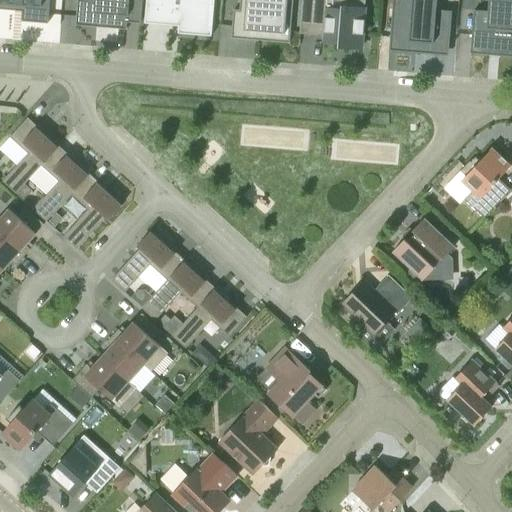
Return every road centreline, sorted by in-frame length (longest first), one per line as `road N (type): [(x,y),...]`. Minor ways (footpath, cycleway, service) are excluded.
road 1 (residential): [(85,67),(479,101)]
road 2 (residential): [(479,101),(288,304)]
road 3 (unclassified): [(76,286),(58,279),(39,284),(27,300),(31,328),(48,339),(68,338),(83,324),(86,304)]
road 4 (residential): [(288,304),(166,192)]
road 5 (residential): [(166,192),(88,121),(85,67)]
road 6 (residential): [(278,511),(387,395)]
road 7 (residential): [(288,304),(387,395)]
road 8 (residential): [(76,286),(166,192)]
road 9 (residential): [(387,395),(472,489)]
